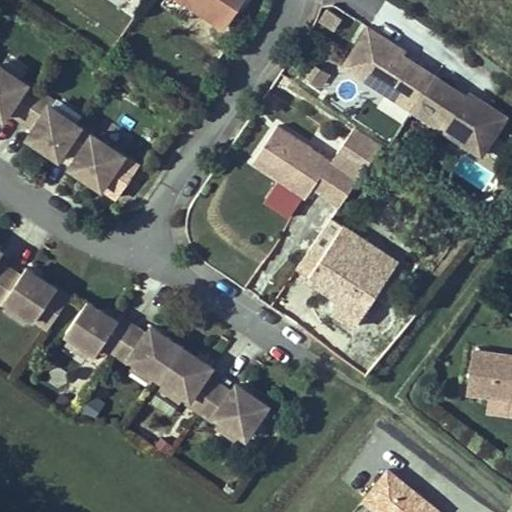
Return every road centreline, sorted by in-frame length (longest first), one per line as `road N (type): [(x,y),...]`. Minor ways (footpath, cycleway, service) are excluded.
road 1 (residential): [(289,0),(277,30),(132,241)]
road 2 (residential): [(289,343),(132,241)]
road 3 (residential): [(132,241),(109,246),(82,237),(0,179)]
